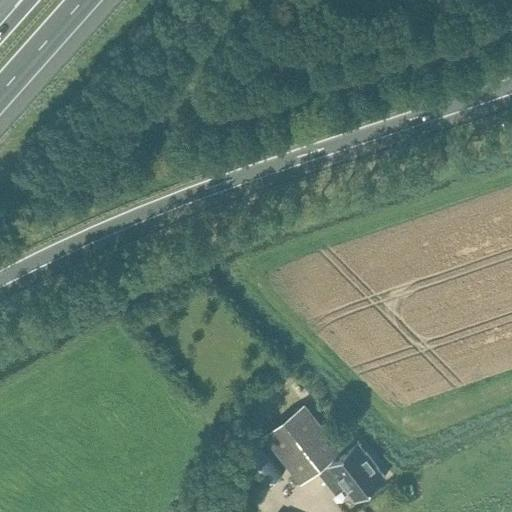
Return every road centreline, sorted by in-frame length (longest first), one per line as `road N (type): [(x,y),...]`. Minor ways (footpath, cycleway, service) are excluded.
road 1 (motorway): [(0,280),(123,218),(511,85)]
road 2 (motorway): [(0,93),(83,0)]
